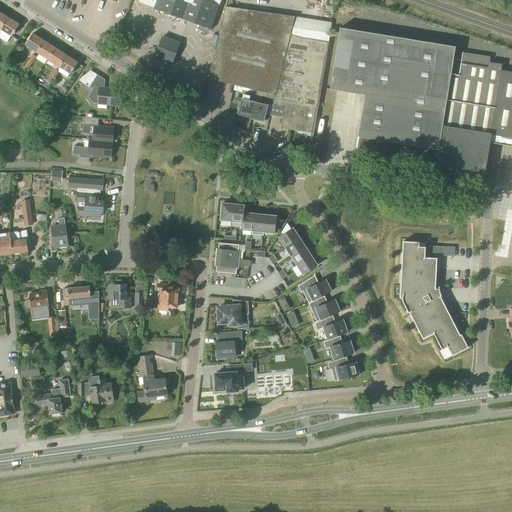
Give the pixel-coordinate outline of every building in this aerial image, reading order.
[(139,0),(138,3),(154,8),(154,9),(168,14),(211,29),(219,5),(204,0),(139,0)] [(275,94),(290,35),(294,17),(226,7),(209,78),(232,84),(254,90),(260,91),(275,94)] [(8,18),(0,29),(12,36),(19,25),(8,18)] [(332,39),(334,21),(297,18),(295,36),(332,39)] [(340,28),(330,89),(365,95),(359,132),(356,149),(360,149),(436,162),(435,164),(484,172),(490,135),(511,138),(511,72),(500,70),(501,65),(489,63),(490,57),(462,52),(461,64),(459,75),(451,74),(455,47),(340,28)] [(36,52),(44,41),(32,34),(25,45),(36,52)] [(273,103),(272,106),(284,108),(281,128),(313,133),(314,129),(317,108),(318,106),(318,105),(319,98),(320,90),(324,67),(327,42),(300,37),(290,35),(275,94),(273,103)] [(172,64),(179,43),(160,38),(154,58),(172,64)] [(48,60),(55,48),(44,41),(36,52),(48,60)] [(59,67),(66,56),(55,48),(48,60),(59,67)] [(32,54),(28,60),(29,61),(32,63),(36,57),(32,54)] [(66,56),(59,67),(70,74),(78,63),(66,56)] [(32,63),(29,61),(28,60),(24,67),(29,69),(32,63)] [(59,72),(57,71),(55,69),(54,69),(50,75),(51,75),(55,78),(59,72)] [(47,81),(43,87),(47,89),(55,78),(51,75),(50,75),(47,81)] [(119,105),(120,90),(101,89),(102,78),(97,75),(89,87),(93,89),(88,97),(93,103),(97,103),(119,105)] [(244,95),(239,114),(251,117),(255,102),(257,94),(259,95),(260,91),(254,90),(253,97),(244,95)] [(251,118),(264,121),(264,120),(265,114),(270,115),(272,106),(272,105),(268,104),(267,104),(267,105),(260,103),(255,102),(251,117),(251,118)] [(83,125),(82,133),(93,134),(93,140),(112,142),(113,128),(97,127),(98,119),(84,117),(84,125),(83,125)] [(89,140),(88,155),(111,157),(112,142),(93,140),(89,140)] [(80,155),(81,147),(74,146),(73,155),(80,155)] [(62,171),(52,170),(51,180),(61,181),(62,171)] [(70,178),(69,188),(79,189),(79,192),(78,192),(77,203),(86,203),(85,212),(91,212),(90,217),(101,218),(101,213),(103,213),(104,202),(99,201),(99,190),(103,191),(104,180),(70,178)] [(24,227),(33,225),(29,200),(20,202),(24,227)] [(222,203),(220,220),(231,221),(233,205),(232,204),(222,203)] [(233,205),(231,221),(240,222),(242,222),(243,222),(243,214),(243,213),(244,205),(244,206),(240,205),(233,205)] [(57,217),(66,216),(65,209),(56,210),(57,217)] [(242,222),(241,231),(242,231),(242,230),(253,231),(254,215),(254,214),(243,213),(243,214),(243,222),(242,222)] [(253,231),(252,235),(263,236),(263,232),(265,216),(265,215),(254,214),(254,215),(253,231)] [(265,216),(263,232),(274,233),(276,216),(265,215),(265,216)] [(54,248),(68,246),(65,225),(64,218),(58,219),(59,226),(51,227),(54,248)] [(293,229),(291,230),(287,224),(281,233),(283,235),(279,238),(285,247),(298,238),(299,238),(293,229)] [(10,235),(12,254),(28,251),(26,240),(28,240),(26,231),(21,231),(21,232),(21,234),(22,240),(18,241),(17,232),(10,233),(10,235)] [(8,256),(10,254),(12,254),(10,235),(10,233),(0,233),(0,255),(4,255),(6,256),(8,256)] [(305,247),(299,238),(298,238),(285,247),(291,256),(304,248),(305,247)] [(419,243),(403,242),(400,299),(402,299),(402,300),(404,304),(408,313),(409,313),(423,339),(434,334),(442,350),(448,347),(452,356),(468,348),(462,335),(460,335),(441,297),(442,296),(441,294),(440,293),(439,289),(436,289),(437,259),(425,258),(426,247),(419,247),(419,243)] [(239,245),(218,243),(218,249),(217,249),(216,257),(238,260),(239,245)] [(440,247),(427,246),(427,255),(440,255),(440,247)] [(305,247),(304,248),(291,256),(297,265),(310,256),(311,256),(305,247)] [(317,265),(311,256),(310,256),(297,265),(303,275),(317,265)] [(236,274),(238,260),(216,257),(215,266),(216,266),(215,272),(236,274)] [(268,281),(274,278),(270,270),(264,273),(268,281)] [(313,285),(310,278),(298,286),(301,292),(303,291),(308,303),(332,291),(326,279),(313,285)] [(177,307),(179,290),(172,289),(173,286),(158,284),(158,290),(160,291),(159,310),(167,311),(167,307),(177,307)] [(126,293),(126,285),(108,285),(108,300),(119,300),(119,308),(130,308),(130,293),(126,293)] [(67,289),(63,289),(63,299),(64,306),(71,305),(71,307),(99,304),(98,291),(90,292),(89,286),(89,287),(68,289),(68,288),(67,288),(67,289)] [(38,307),(48,306),(46,291),(40,291),(40,293),(29,294),(29,300),(25,300),(26,309),(28,308),(29,316),(39,315),(38,307)] [(143,309),(143,292),(135,292),(135,309),(143,309)] [(335,299),(322,304),(319,298),(309,304),(316,322),(319,320),(340,311),(335,299)] [(248,301),(234,300),(234,306),(218,307),(220,323),(230,322),(230,325),(241,324),(241,314),(249,314),(248,301)] [(59,327),(66,327),(65,310),(58,311),(59,327)] [(253,317),(245,317),(245,329),(253,329),(253,317)] [(55,325),(54,318),(48,318),(50,336),(54,336),(55,343),(58,343),(58,335),(58,325),(55,325)] [(330,324),(328,318),(315,324),(317,330),(322,328),(327,340),(348,332),(343,319),(330,324)] [(240,332),(218,334),(219,345),(216,345),(217,358),(235,356),(234,340),(241,340),(240,332)] [(337,344),(335,338),(323,342),(325,349),(329,348),(332,360),(354,353),(350,340),(337,344)] [(343,365),(341,359),(327,363),(329,370),(331,369),(334,381),(360,375),(356,362),(343,365)] [(234,362),(234,371),(213,372),(215,390),(225,389),(226,393),(239,392),(239,390),(244,389),(242,370),(250,369),(250,361),(234,362)] [(30,377),(42,375),(41,362),(29,364),(30,377)] [(154,381),(151,364),(138,365),(140,374),(143,374),(145,393),(137,394),(138,403),(150,401),(150,400),(155,400),(154,396),(167,394),(166,387),(169,386),(168,379),(154,381)] [(84,384),(84,375),(75,376),(76,385),(78,385),(78,395),(85,395),(91,394),(92,403),(104,401),(104,403),(113,402),(110,383),(106,384),(105,380),(98,381),(98,377),(89,378),(90,384),(84,384)] [(51,394),(32,397),(33,406),(48,404),(49,414),(62,413),(60,398),(71,397),(68,379),(59,380),(60,389),(51,390),(51,394)] [(11,394),(10,384),(0,384),(0,415),(14,414),(13,406),(11,394)] [(5,431),(22,431),(21,421),(5,421),(5,431)]
